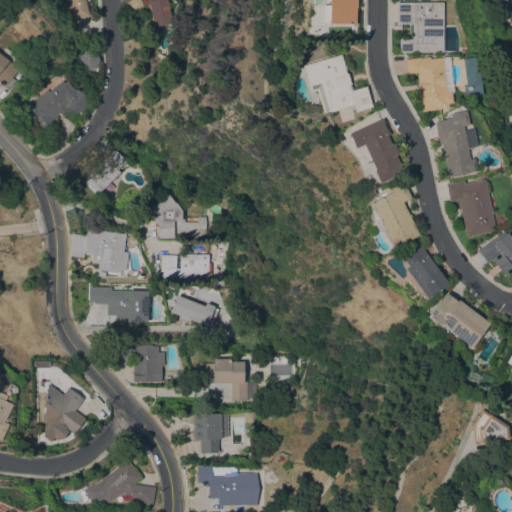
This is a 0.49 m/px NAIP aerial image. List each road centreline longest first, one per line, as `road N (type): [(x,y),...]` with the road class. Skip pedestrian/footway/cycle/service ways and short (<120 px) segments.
road 1 (residential): [(169,511),(167,472),(154,441),(58,326),(56,213),(0,137)]
road 2 (residential): [(511,308),(465,278),(434,231),(410,138),(375,78),(374,0)]
road 3 (residential): [(41,185),(88,138),(106,107),(113,69),(108,0)]
road 4 (residential): [(0,462),(64,464),(131,411)]
